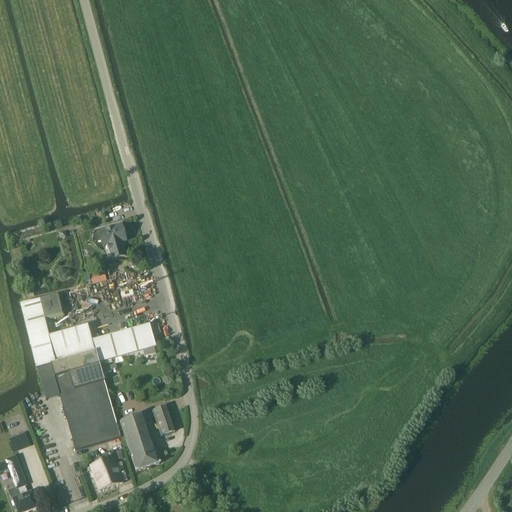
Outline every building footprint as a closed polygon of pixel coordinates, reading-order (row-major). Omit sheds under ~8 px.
[(100,243),(102,243),(107,261),(111,260),(111,261),(125,257),(121,242),(125,241),(121,226),(99,232),(100,237),(98,238),(97,240),(98,242),(100,243)] [(96,273),(89,275),(91,286),(107,282),(104,273),(97,275),(96,273)] [(39,301),(45,322),(64,318),(59,295),(39,300),(39,301)] [(20,306),(24,325),(35,370),(36,370),(55,365),(48,338),(45,322),(39,301),(20,306)] [(48,338),(55,365),(95,353),(99,365),(143,352),(154,349),(156,349),(149,326),(92,342),(87,326),(48,338)] [(154,349),(143,352),(144,358),(155,355),(154,349)] [(36,370),(40,382),(45,401),(59,397),(75,452),(120,439),(104,383),(99,365),(95,353),(55,365),(36,370)] [(104,372),(105,374),(117,370),(115,365),(110,367),(105,369),(106,371),(104,372)] [(171,392),(169,391),(167,390),(166,391),(164,391),(163,393),(162,395),(162,396),(163,398),(164,399),(166,400),(168,400),(170,399),(171,397),(171,396),(171,394),(171,392)] [(166,408),(152,413),(160,438),(175,433),(166,408)] [(159,465),(143,416),(119,424),(136,473),(159,465)] [(14,454),(30,448),(25,434),(9,440),(14,454)] [(31,494),(28,495),(26,488),(27,487),(16,457),(4,462),(5,463),(0,464),(0,474),(8,472),(15,490),(8,492),(11,501),(12,501),(16,511),(30,511),(37,509),(31,494)] [(115,459),(101,463),(105,474),(109,473),(115,487),(124,484),(123,482),(127,481),(124,473),(120,474),(115,459)] [(78,464),(80,471),(87,469),(85,462),(78,464)] [(105,474),(101,463),(89,468),(98,493),(115,487),(109,473),(105,474)]
